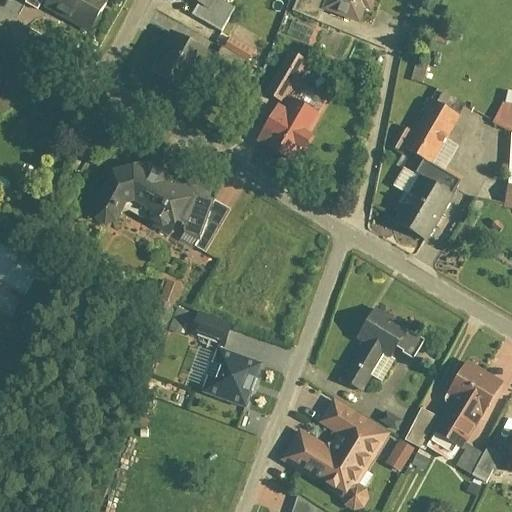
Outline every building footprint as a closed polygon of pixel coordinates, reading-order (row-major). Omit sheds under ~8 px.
[(114,0),(55,0),(52,6),(96,32),(114,0)] [(242,9),(226,0),(219,0),(214,9),(203,2),(196,14),(227,33),(242,9)] [(199,0),(203,2),(214,9),(219,0),(199,0)] [(329,9),(332,0),(302,0),(298,10),(324,20),(329,9)] [(332,0),(329,9),(367,24),(372,12),(377,13),(381,0),(332,0)] [(154,69),(191,89),(212,50),(176,30),(154,69)] [(241,72),(252,51),(228,39),(217,59),(241,72)] [(285,104),(290,107),(296,97),(316,63),(293,50),(267,93),(285,104)] [(0,89),(11,68),(0,62),(0,89)] [(511,93),(504,92),(496,128),(511,131),(511,93)] [(264,139),(300,160),(327,115),(296,97),(290,107),(285,104),(264,139)] [(427,159),(436,164),(464,115),(436,98),(417,131),(407,147),(427,159)] [(407,147),(417,131),(407,126),(395,147),(405,152),(407,147)] [(176,238),(199,195),(128,156),(97,212),(122,225),(134,203),(158,216),(153,225),(176,238)] [(425,177),(459,196),(467,181),(436,164),(427,159),(419,173),(425,177)] [(399,222),(432,241),(459,196),(425,177),(399,222)] [(0,276),(31,291),(43,267),(21,256),(24,250),(0,238),(0,276)] [(168,284),(161,304),(174,309),(181,289),(168,284)] [(223,347),(229,323),(193,314),(187,338),(223,347)] [(406,338),(371,321),(340,386),(361,396),(380,357),(394,363),(406,338)] [(266,367),(223,352),(209,391),(252,406),(266,367)] [(506,387),(468,364),(447,397),(450,402),(429,437),(463,458),(506,387)] [(182,408),(185,400),(156,387),(153,395),(182,408)] [(392,437),(334,403),(318,429),(337,441),(328,456),(298,439),(280,469),(341,505),(344,511),(366,511),(368,509),(368,501),(364,494),(360,491),(392,437)] [(387,468),(402,475),(413,450),(397,443),(387,468)] [(504,472),(508,455),(481,449),(474,480),(488,483),(491,469),(504,472)]
